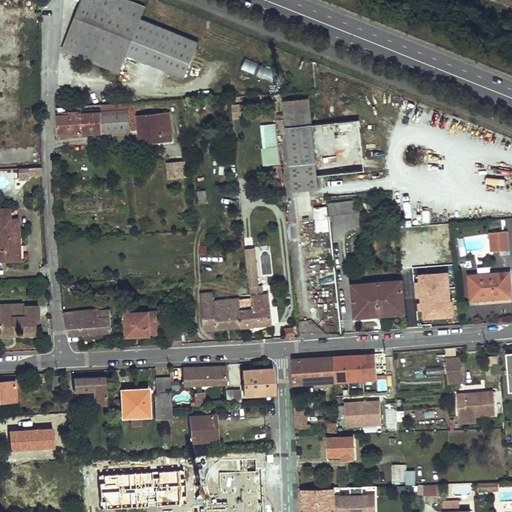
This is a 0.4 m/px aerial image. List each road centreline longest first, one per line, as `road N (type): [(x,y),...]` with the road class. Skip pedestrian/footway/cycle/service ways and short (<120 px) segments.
road 1 (residential): [(54,0),(46,167),(62,361)]
road 2 (primary): [(264,0),(511,99)]
road 3 (residential): [(511,331),(281,348)]
road 4 (residential): [(281,348),(62,361)]
road 5 (residential): [(281,348),(287,511)]
